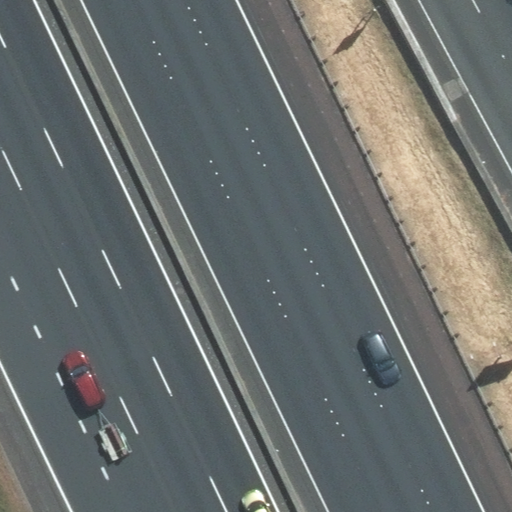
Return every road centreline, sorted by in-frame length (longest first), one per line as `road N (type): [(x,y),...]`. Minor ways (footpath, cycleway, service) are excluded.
road 1 (motorway): [(131,0),(377,511)]
road 2 (motorway): [(219,511),(0,55)]
